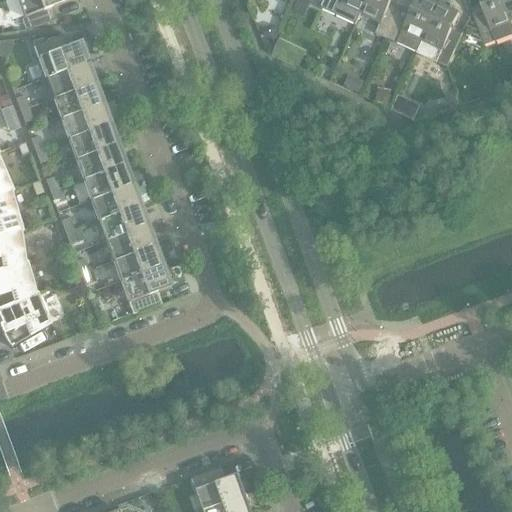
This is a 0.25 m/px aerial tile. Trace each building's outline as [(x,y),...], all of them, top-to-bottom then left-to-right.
[(16,0),(28,32),(57,21),(52,9),(67,4),(66,2),(63,3),(61,0),(16,0)] [(326,0),(321,12),(325,14),(337,19),(356,28),(361,17),(368,0),(326,0)] [(368,0),(361,17),(380,26),(376,36),(387,41),(401,9),(391,5),(392,0),(368,0)] [(401,9),(387,41),(398,46),(398,45),(417,54),(439,7),(423,0),(416,0),(411,14),(401,9)] [(478,0),(482,10),(472,14),(484,47),(511,36),(511,24),(511,25),(502,0),(478,0)] [(511,0),(502,0),(511,25),(511,24),(511,0)] [(417,54),(417,55),(448,68),(462,36),(452,32),(459,15),(439,7),(417,54)] [(86,65),(85,64),(81,53),(81,43),(67,48),(62,36),(34,47),(46,80),(86,65)] [(86,65),(46,80),(53,100),(93,85),(93,84),(89,74),(88,63),(85,64),(86,65)] [(93,85),(53,100),(61,120),(101,106),(100,105),(96,94),(96,83),(93,84),(93,85)] [(416,119),(422,105),(400,96),(394,110),(416,119)] [(16,100),(20,112),(29,109),(25,97),(16,100)] [(101,106),(61,120),(68,141),(108,126),(108,125),(104,114),(103,103),(100,105),(101,106)] [(33,121),(29,109),(20,112),(25,124),(33,121)] [(108,126),(68,141),(75,161),(115,146),(115,145),(111,134),(111,124),(108,125),(108,126)] [(31,141),(35,153),(44,150),(39,138),(31,141)] [(115,146),(75,161),(83,182),(123,167),(122,165),(118,155),(118,144),(115,145),(115,146)] [(48,162),(44,150),(35,153),(40,165),(48,162)] [(0,195),(13,192),(0,160),(0,195)] [(123,167),(83,182),(90,202),(130,187),(130,186),(126,176),(126,165),(125,165),(125,164),(122,165),(123,167)] [(46,182),(50,194),(59,190),(54,178),(46,182)] [(130,187),(90,202),(98,222),(138,208),(138,207),(133,196),(133,185),(130,186),(130,187)] [(63,203),(59,190),(50,194),(55,206),(63,203)] [(0,235),(23,232),(12,194),(14,193),(13,192),(0,195),(0,235)] [(138,208),(98,222),(105,243),(145,228),(145,227),(141,216),(141,205),(138,207),(138,208)] [(61,223),(65,235),(74,231),(69,219),(61,223)] [(145,228),(105,243),(113,263),(153,248),(152,247),(148,236),(148,226),(145,227),(145,228)] [(78,243),(74,231),(65,235),(69,247),(78,243)] [(23,233),(23,232),(0,235),(0,271),(27,264),(27,263),(26,263),(21,233),(23,233)] [(153,248),(113,263),(120,283),(160,269),(160,267),(156,257),(156,246),(152,247),(153,248)] [(76,263),(80,275),(89,272),(84,260),(76,263)] [(0,310),(38,295),(37,294),(36,294),(27,264),(0,271),(0,310)] [(163,266),(160,267),(160,269),(120,283),(132,316),(161,306),(157,294),(171,289),(170,287),(167,288),(163,277),(163,266)] [(93,284),(89,272),(80,275),(84,287),(93,284)] [(49,315),(58,312),(53,294),(44,297),(49,315)] [(51,327),(38,295),(0,310),(0,328),(2,335),(10,349),(13,347),(14,347),(50,326),(50,327),(51,327)] [(193,479),(205,511),(206,511),(245,498),(245,497),(241,486),(241,476),(226,481),(222,469),(193,479)] [(245,498),(206,511),(250,511),(249,506),(248,496),(245,497),(245,498)]
